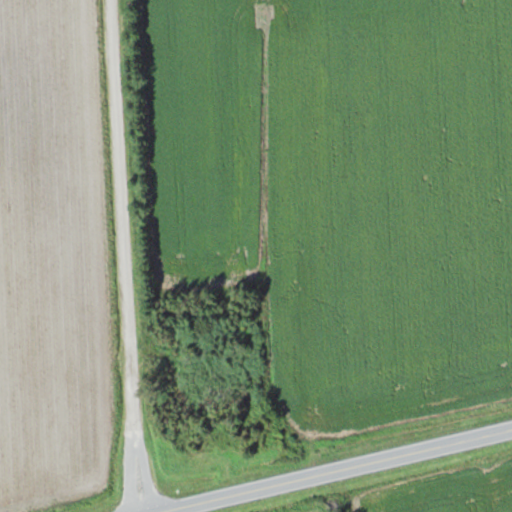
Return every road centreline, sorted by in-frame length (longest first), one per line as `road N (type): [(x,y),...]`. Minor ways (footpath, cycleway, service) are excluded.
road 1 (residential): [(136,511),(110,0)]
road 2 (primary): [(163,511),(511,428)]
